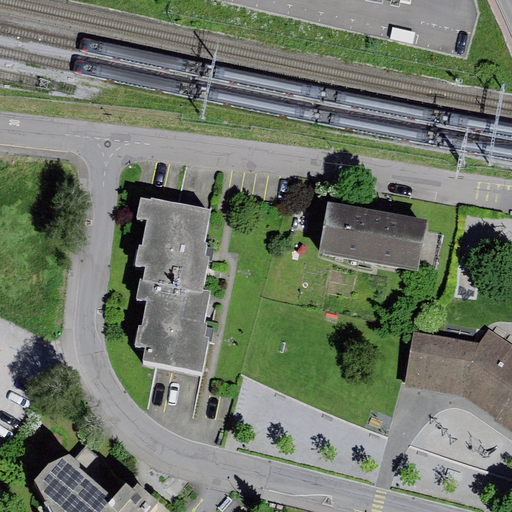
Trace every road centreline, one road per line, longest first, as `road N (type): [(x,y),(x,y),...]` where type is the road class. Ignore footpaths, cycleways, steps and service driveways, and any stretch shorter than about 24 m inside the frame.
road 1 (residential): [(109,147),(86,289),(96,379),(119,417),(156,446),(234,473),(402,511)]
road 2 (residential): [(109,147),(138,142),(229,152),(476,190)]
